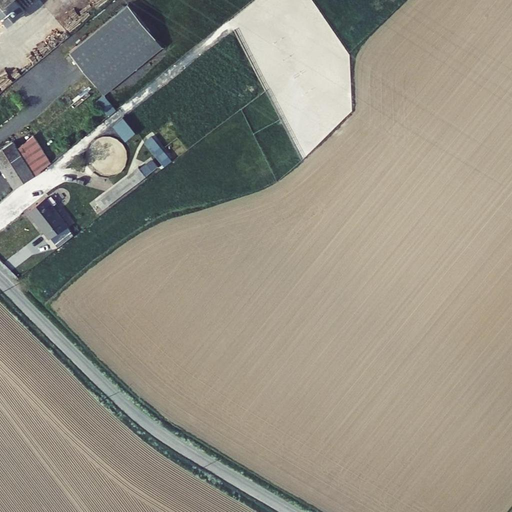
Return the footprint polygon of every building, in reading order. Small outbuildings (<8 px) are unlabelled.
[(14,0),(7,0),(0,6),(9,17),(21,9),(14,0)] [(124,12),(66,61),(102,103),(159,54),(124,12)] [(0,127),(23,109),(10,93),(0,100),(0,127)] [(113,117),(102,103),(93,110),(105,124),(113,117)] [(48,173),(32,147),(16,160),(12,153),(0,160),(0,180),(13,200),(29,189),(48,173)] [(142,154),(158,174),(166,168),(149,148),(142,154)] [(94,213),(101,222),(144,188),(137,179),(94,213)] [(29,189),(13,200),(19,209),(35,198),(29,189)] [(41,204),(24,217),(45,244),(62,230),(41,204)]
